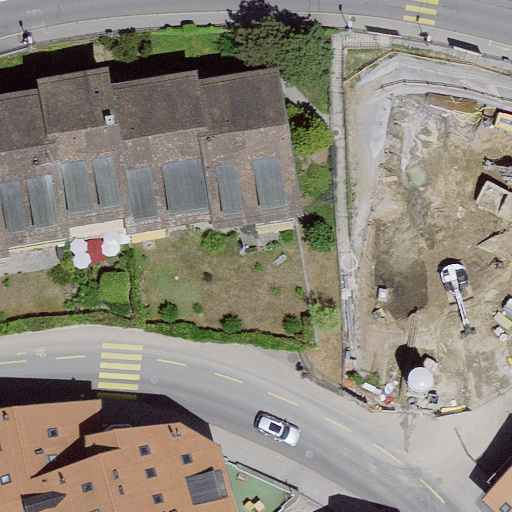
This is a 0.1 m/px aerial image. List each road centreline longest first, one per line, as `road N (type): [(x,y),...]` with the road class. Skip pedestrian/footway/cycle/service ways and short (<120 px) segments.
road 1 (tertiary): [(511,14),(456,0),(0,2)]
road 2 (secondary): [(425,511),(324,434),(217,385),(70,364),(0,369)]
